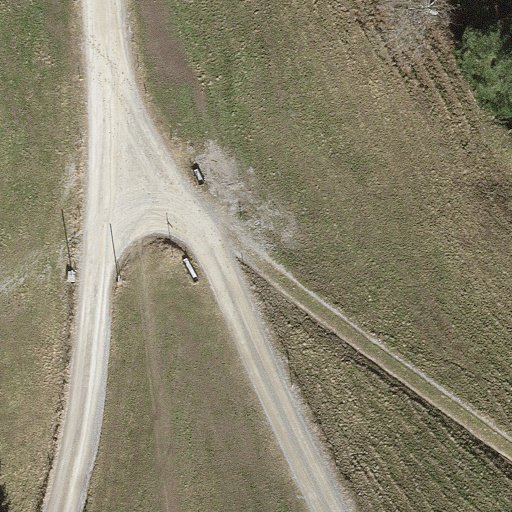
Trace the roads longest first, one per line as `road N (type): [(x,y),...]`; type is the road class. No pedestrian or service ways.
road 1 (unclassified): [(332,511),(214,253),(174,196),(111,140)]
road 2 (track): [(188,214),(511,445)]
road 3 (unclassified): [(65,511),(93,361),(111,140)]
road 4 (unclassified): [(111,140),(105,0)]
